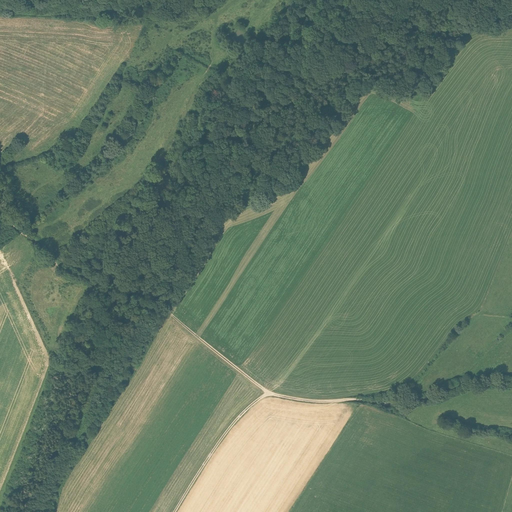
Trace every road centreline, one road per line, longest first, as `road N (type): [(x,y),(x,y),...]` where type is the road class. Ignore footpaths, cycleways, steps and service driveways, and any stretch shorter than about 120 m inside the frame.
road 1 (track): [(268,392),(157,300),(59,268),(0,215)]
road 2 (track): [(268,392),(393,405),(459,384),(511,381)]
road 3 (track): [(0,13),(180,16)]
road 4 (track): [(173,511),(235,419),(268,392)]
